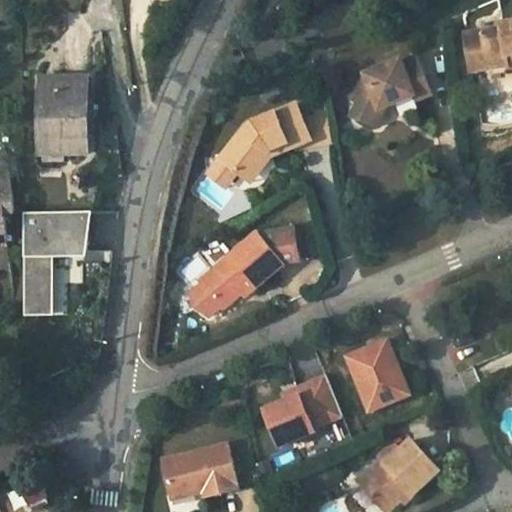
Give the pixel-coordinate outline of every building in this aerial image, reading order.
[(472,72),(510,66),(509,62),(511,61),(511,22),(503,24),(503,29),(466,34),(472,72)] [(420,102),(436,95),(422,62),(407,68),(403,59),(367,75),(355,103),(362,106),(357,118),(381,128),(389,110),(418,98),(420,102)] [(87,78),(41,77),(41,153),(45,153),(45,160),(64,160),(65,153),(88,152),(87,78)] [(314,140),(305,118),(299,104),(249,124),(223,159),(242,174),(263,172),(271,162),(267,159),(272,152),(275,157),(298,147),(314,140)] [(315,116),(305,118),(314,140),(298,147),(299,150),(336,144),(330,107),(315,109),(315,116)] [(242,174),(223,159),(212,173),(231,189),(242,174)] [(0,244),(7,244),(4,213),(15,212),(11,175),(0,176),(0,244)] [(208,175),(197,191),(234,218),(246,201),(208,175)] [(86,252),(86,212),(24,212),(25,311),(51,310),(50,252),(86,252)] [(228,309),(246,294),(256,285),(259,289),(288,265),(286,263),(302,260),(296,227),(261,234),(259,232),(203,280),(204,281),(223,304),(228,309)] [(223,304),(204,281),(191,292),(198,305),(210,315),(223,304)] [(249,298),(259,289),(256,285),(246,294),(249,298)] [(454,365),(480,353),(472,337),(447,349),(454,365)] [(413,395),(390,340),(348,358),(372,412),(413,395)] [(318,431),(317,428),(346,416),(329,376),(300,388),(302,394),(288,400),(267,408),(282,445),(318,431)] [(302,394),(300,388),(285,394),(288,400),(302,394)] [(412,491),(416,495),(442,471),(413,439),(401,450),(396,446),(386,449),(378,456),(381,459),(358,480),(388,511),(403,499),(412,491)] [(200,488),(201,494),(203,500),(241,490),(231,446),(165,461),(173,495),(200,488)] [(200,488),(173,495),(175,501),(201,494),(200,488)] [(412,491),(403,499),(407,503),(416,495),(412,491)]
